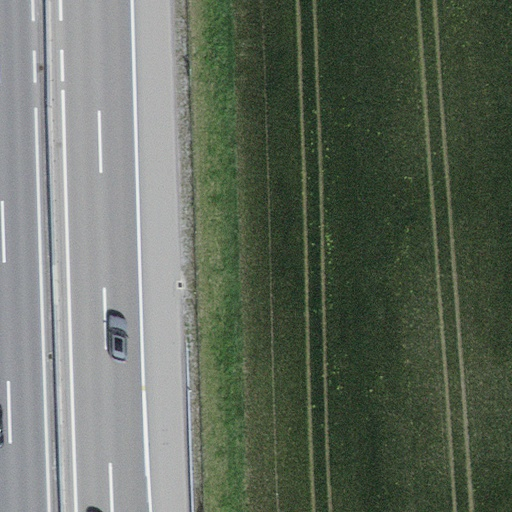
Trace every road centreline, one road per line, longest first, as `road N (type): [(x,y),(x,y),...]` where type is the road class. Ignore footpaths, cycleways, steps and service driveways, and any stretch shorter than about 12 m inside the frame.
road 1 (motorway): [(111,511),(96,0)]
road 2 (motorway): [(0,112),(12,511)]
